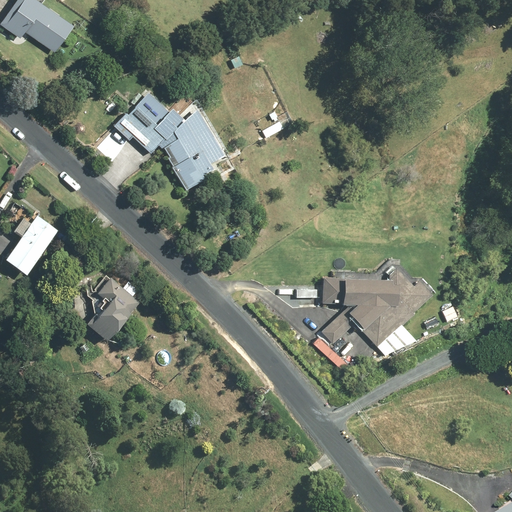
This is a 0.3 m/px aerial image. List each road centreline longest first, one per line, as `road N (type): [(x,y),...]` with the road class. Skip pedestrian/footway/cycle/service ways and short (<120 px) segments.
road 1 (residential): [(0,101),(232,318),(383,511)]
road 2 (unknown): [(317,428),(422,354),(511,323)]
